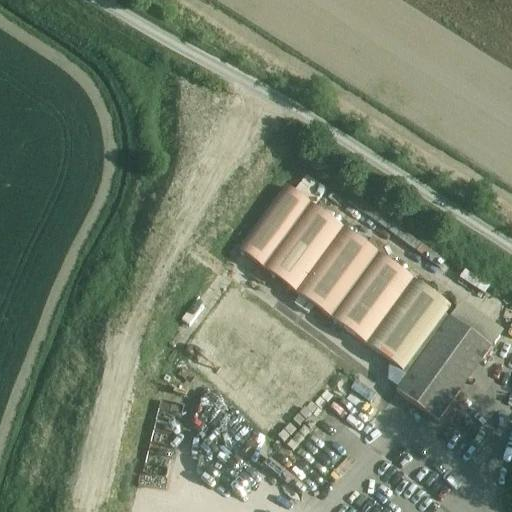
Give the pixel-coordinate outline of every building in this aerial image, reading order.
[(286,189),(238,254),(403,375),(450,310),(286,189)] [(436,424),(489,350),(447,320),(394,394),(436,424)] [(354,394),(350,408),(367,414),(364,423),(371,425),(379,402),(354,394)] [(310,461),(301,469),(312,480),(320,473),(310,461)] [(379,479),(382,481),(374,492),(380,497),(401,472),(392,464),(379,479)]
